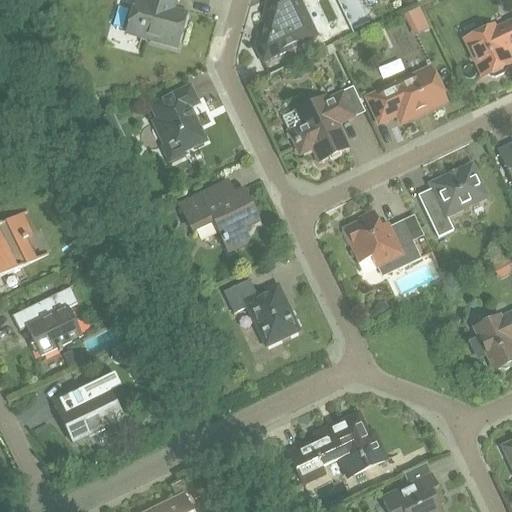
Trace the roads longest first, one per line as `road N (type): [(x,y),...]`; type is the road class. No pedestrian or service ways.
road 1 (track): [(24,0),(50,104),(211,438)]
road 2 (residential): [(294,217),(511,113)]
road 3 (residential): [(241,0),(227,74),(294,217)]
road 4 (residential): [(211,438),(363,363)]
road 5 (residential): [(363,363),(294,217)]
road 6 (residential): [(211,438),(86,499)]
